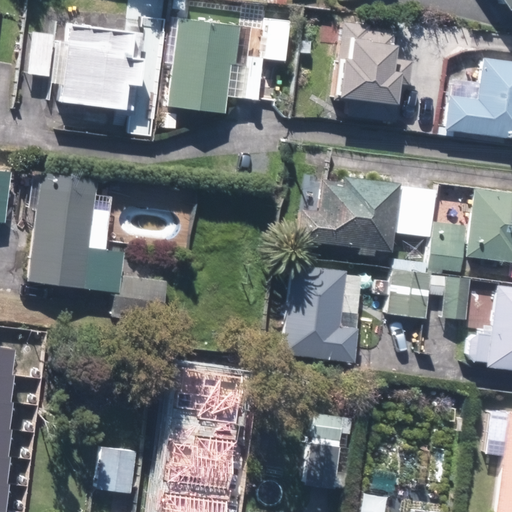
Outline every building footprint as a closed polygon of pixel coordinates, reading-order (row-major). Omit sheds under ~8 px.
[(66,23),(62,102),(118,105),(117,115),(140,116),(145,27),(66,23)] [(272,99),(277,60),(232,55),(235,32),(174,25),(166,105),(227,111),(228,95),(272,99)] [(53,32),(32,29),(26,72),(47,75),(53,32)] [(349,51),(340,51),(338,94),(347,95),(346,115),(396,117),(398,82),(411,82),(412,55),(395,54),(396,38),(349,36),(349,51)] [(479,92),(448,90),(445,128),(511,132),(511,60),(481,58),(479,92)] [(13,168),(0,167),(0,219),(9,220),(13,168)] [(95,177),(32,171),(28,207),(37,208),(30,280),(112,288),(109,316),(164,321),(168,276),(123,271),(125,249),(105,247),(107,225),(91,224),(95,177)] [(430,233),(430,220),(432,192),(435,192),(435,184),(400,182),(401,179),(341,176),(341,179),(319,178),(317,208),(301,207),(299,239),(357,242),(356,253),(374,254),(374,249),(390,250),(391,231),(430,233)] [(511,192),(471,189),(466,254),(497,257),(496,261),(511,262),(511,192)] [(430,233),(428,261),(426,296),(442,297),(441,318),(463,319),(466,274),(460,274),(463,221),(430,220),(430,233)] [(426,296),(428,261),(392,259),(390,287),(386,287),(384,313),(424,315),(426,296)] [(346,264),(289,260),(283,355),(356,359),(361,274),(345,273),(346,264)] [(482,360),(482,365),(511,368),(511,283),(494,281),(489,324),(483,323),(482,329),(481,329),(479,329),(478,329),(476,330),(475,330),(474,331),(473,332),(472,332),(471,333),(470,335),(469,336),(468,337),(467,338),(467,339),(467,341),(466,342),(466,344),(466,345),(466,346),(467,348),(467,349),(467,350),(468,352),(469,353),(470,354),(471,355),(472,356),(473,357),(474,358),(475,358),(476,359),(478,359),(479,360),(480,360),(482,360)] [(0,373),(11,374),(15,349),(0,346),(0,373)] [(0,400),(12,402),(15,375),(11,374),(0,373),(0,400)] [(0,427),(10,428),(14,402),(12,402),(0,400),(0,427)] [(326,403),(310,402),(303,483),(336,486),(343,412),(325,411),(326,403)] [(511,511),(511,409),(505,408),(494,511),(511,511)] [(0,427),(0,454),(10,456),(12,429),(10,428),(0,427)] [(133,446),(98,443),(94,489),(130,492),(133,446)] [(0,480),(8,482),(11,457),(10,456),(0,454),(0,480)] [(236,511),(240,469),(204,467),(201,511),(236,511)] [(10,482),(8,482),(0,480),(0,510),(6,511),(10,482)]
